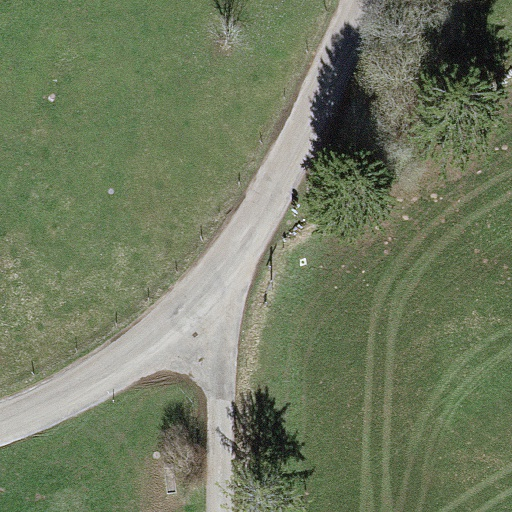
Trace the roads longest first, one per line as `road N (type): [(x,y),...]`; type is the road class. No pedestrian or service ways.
road 1 (unclassified): [(0,425),(108,370),(209,287),(264,203),(361,0)]
road 2 (track): [(209,287),(220,511)]
